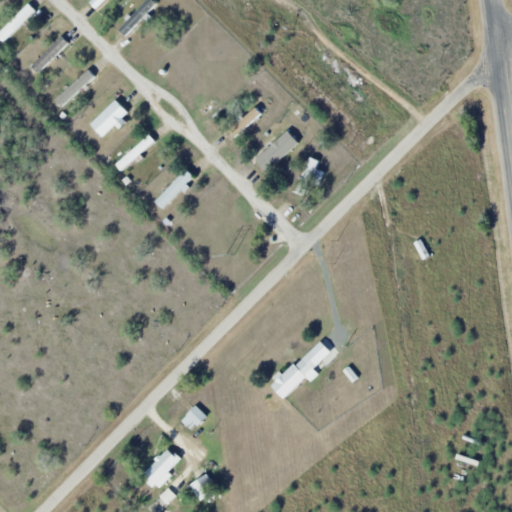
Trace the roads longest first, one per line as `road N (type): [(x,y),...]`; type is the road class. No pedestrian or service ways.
road 1 (residential): [(43,511),(500,49)]
road 2 (residential): [(61,0),(308,246)]
road 3 (primary): [(493,0),(511,147)]
